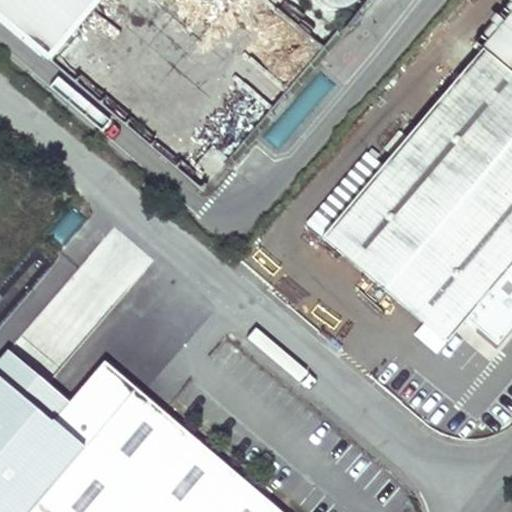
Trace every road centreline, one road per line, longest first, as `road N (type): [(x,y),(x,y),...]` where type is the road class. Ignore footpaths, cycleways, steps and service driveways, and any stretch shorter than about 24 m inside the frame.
road 1 (residential): [(467,510),(0,102)]
road 2 (unknown): [(0,28),(203,205),(238,212),(260,200),(432,0)]
